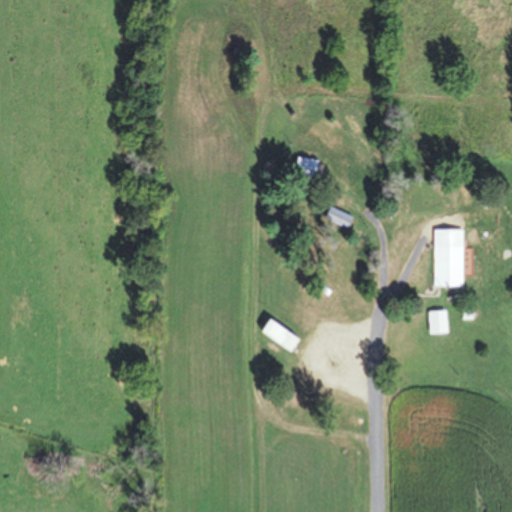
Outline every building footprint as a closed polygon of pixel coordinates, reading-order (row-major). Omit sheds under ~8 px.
[(314,161),(292,156),(289,174),(311,178),(314,161)] [(348,216),(325,206),(319,220),(343,230),(348,216)] [(460,230),(432,230),(431,287),(459,288),(460,230)] [(424,311),(424,334),(441,334),(441,311),(424,311)] [(293,343),(266,317),(255,328),(282,354),(293,343)]
